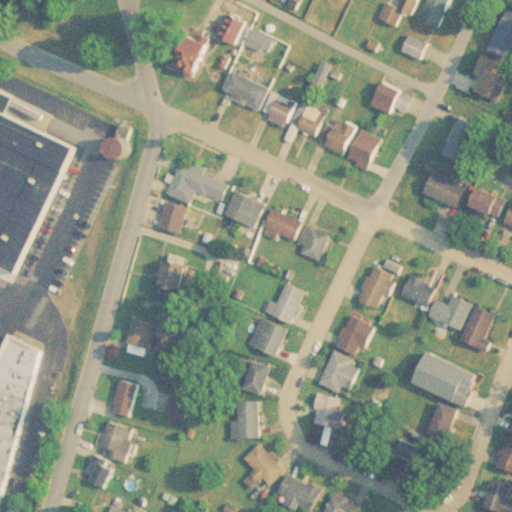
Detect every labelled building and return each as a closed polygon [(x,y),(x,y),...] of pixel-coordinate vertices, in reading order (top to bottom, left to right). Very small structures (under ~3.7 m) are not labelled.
[(384,19),(402,26),(408,10),(418,14),(423,0),(405,0),(403,6),(392,1),(384,19)] [(432,0),(423,18),(443,28),(457,0),(432,0)] [(494,51),(511,57),(511,7),(510,7),(494,51)] [(250,21),(234,14),(224,37),(239,44),(250,21)] [(250,44),(266,51),(273,35),(258,28),(250,44)] [(200,75),(212,40),(184,31),(173,66),(200,75)] [(433,43),(414,34),(406,50),(426,59),(433,43)] [(502,101),(508,86),(503,84),(511,65),(486,54),(478,73),(484,75),(477,90),(502,101)] [(266,110),(275,87),(236,71),(226,93),(266,110)] [(377,104),(397,113),(407,90),(387,81),(377,104)] [(302,102),(278,91),(267,115),(291,126),(302,102)] [(0,99),(73,134),(12,264),(0,258),(0,99)] [(322,137),(333,112),(307,101),(296,126),(322,137)] [(329,144),(349,154),(363,127),(343,117),(329,144)] [(484,127),(466,117),(446,153),(465,163),(484,127)] [(352,155),(374,167),(389,139),(367,128),(352,155)] [(212,167),(187,158),(175,194),(197,202),(201,190),(229,200),(235,183),(210,174),(212,167)] [(462,208),(473,185),(439,169),(429,191),(462,208)] [(475,208),(499,216),(506,196),(482,188),(475,208)] [(230,215),(260,227),(271,203),(240,190),(230,215)] [(186,232),(193,207),(173,201),(165,226),(186,232)] [(270,228),(300,241),(309,221),(279,208),(270,228)] [(302,250),(325,260),(336,234),(313,224),(302,250)] [(191,262),(169,260),(166,292),(188,295),(191,262)] [(382,309),(389,294),(395,297),(403,276),(378,265),(363,301),(382,309)] [(442,284),(413,274),(406,295),(434,305),(442,284)] [(313,292),(291,282),(277,313),(299,323),(313,292)] [(443,299),(435,315),(467,330),(479,303),(458,294),(454,304),(443,299)] [(493,351),(498,340),(492,337),(502,314),(481,305),(466,340),(493,351)] [(371,349),(381,325),(355,314),(342,346),(362,354),(366,346),(371,349)] [(132,342),(153,348),(161,322),(141,315),(132,342)] [(294,328),(267,317),(255,345),(282,356),(294,328)] [(186,329),(165,324),(159,350),(180,355),(186,329)] [(0,344),(9,325),(38,338),(0,485),(0,344)] [(356,390),(368,363),(339,350),(325,383),(346,392),(348,386),(356,390)] [(418,384),(471,405),(484,374),(431,352),(418,384)] [(267,395),(277,366),(252,358),(242,386),(267,395)] [(135,416),(143,383),(125,378),(117,412),(135,416)] [(347,429),(351,413),(343,411),(346,399),(324,393),(317,421),(347,429)] [(190,418),(193,396),(173,394),(171,415),(190,418)] [(243,420),(236,420),(236,437),(266,437),(266,401),(243,401),(243,420)] [(449,441),(464,410),(445,401),(429,431),(449,441)] [(132,461),(140,427),(112,420),(104,454),(132,461)] [(416,462),(412,471),(429,479),(441,454),(405,437),(398,453),(416,462)] [(502,468),(511,471),(511,440),(502,468)] [(292,469),(266,442),(249,459),(260,470),(249,481),(257,488),(267,478),(275,486),(292,469)] [(91,478),(109,489),(120,470),(101,460),(91,478)] [(305,506),(318,511),(328,488),(293,473),(280,500),(303,510),(305,506)] [(511,511),(511,483),(498,478),(488,507),(503,511),(511,511)] [(329,511),(363,511),(367,505),(338,493),(329,511)] [(113,511),(148,511),(128,502),(126,507),(118,503),(113,511)]
